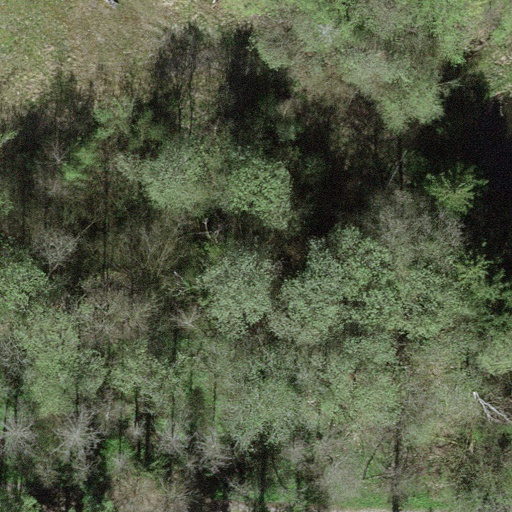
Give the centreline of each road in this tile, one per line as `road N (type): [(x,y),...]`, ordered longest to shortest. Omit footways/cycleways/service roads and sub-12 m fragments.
road 1 (track): [(511,249),(435,216),(305,92),(223,39),(119,14)]
road 2 (track): [(0,492),(225,511)]
